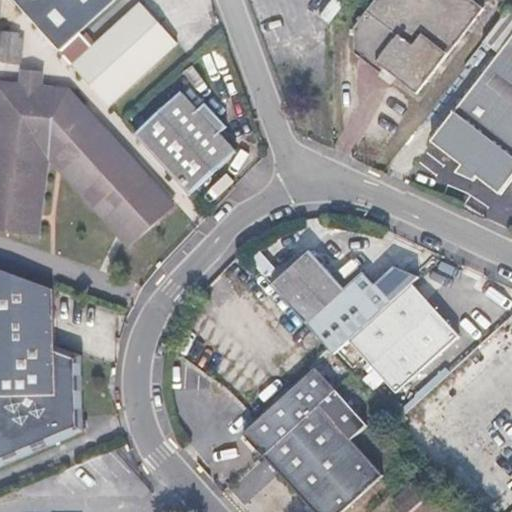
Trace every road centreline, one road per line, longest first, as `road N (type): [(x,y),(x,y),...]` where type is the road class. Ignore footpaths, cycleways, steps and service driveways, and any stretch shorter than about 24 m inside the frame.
road 1 (unclassified): [(211,511),(148,441),(138,360),(172,289),(247,212),(297,180)]
road 2 (unclassified): [(297,180),(367,192),(511,256)]
road 3 (unclassified): [(297,180),(229,0)]
road 4 (unknown): [(158,313),(0,249)]
road 5 (unknown): [(141,421),(0,469)]
